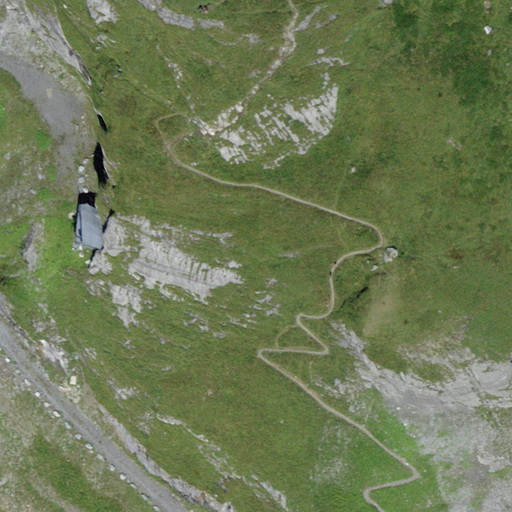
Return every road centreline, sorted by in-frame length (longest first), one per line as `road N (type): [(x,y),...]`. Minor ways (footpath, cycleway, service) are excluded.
road 1 (track): [(183,511),(46,387),(0,329)]
road 2 (track): [(0,64),(39,90),(67,130),(74,197)]
